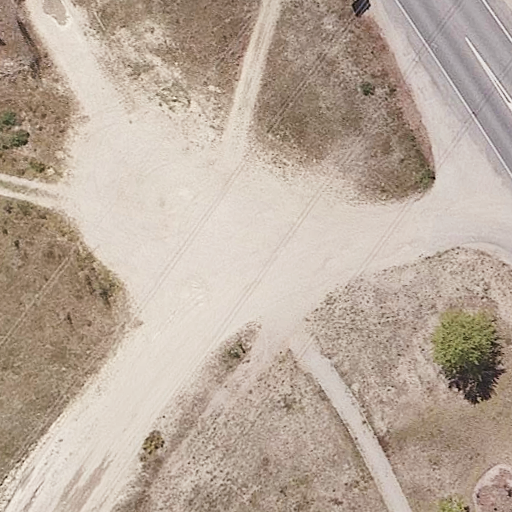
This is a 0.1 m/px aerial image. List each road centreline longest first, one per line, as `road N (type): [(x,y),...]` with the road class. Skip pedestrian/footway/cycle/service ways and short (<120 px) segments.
road 1 (track): [(511,185),(237,239),(82,440),(42,511)]
road 2 (primary): [(511,104),(438,0)]
